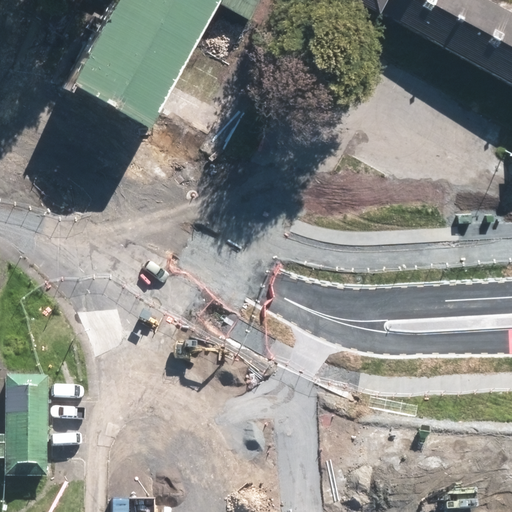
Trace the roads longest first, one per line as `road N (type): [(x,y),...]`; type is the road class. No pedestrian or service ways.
road 1 (residential): [(341,321),(277,296),(0,145)]
road 2 (residential): [(511,341),(374,342),(341,321)]
road 3 (residential): [(341,321),(404,304),(511,297)]
